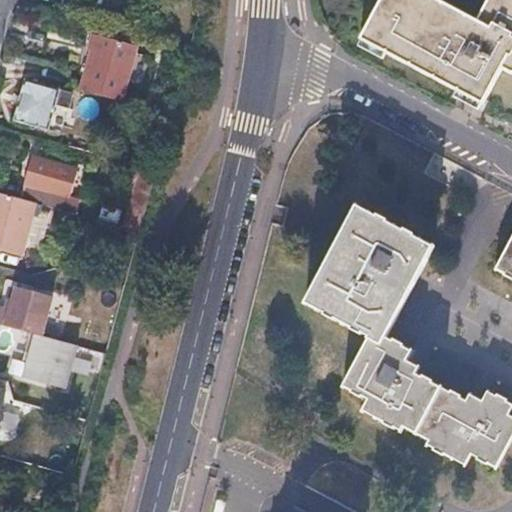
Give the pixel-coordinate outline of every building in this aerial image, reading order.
[(511,0),(498,0),(483,27),(433,0),(389,0),(367,43),(490,108),(510,73),(511,74),(511,0)] [(77,92),(120,104),(134,50),(87,37),(83,52),(87,53),(77,92)] [(172,60),(184,63),(187,51),(175,48),(172,60)] [(23,82),(12,123),(45,132),(53,107),(65,111),(70,94),(23,82)] [(31,153),(19,200),(31,204),(70,215),(74,198),(65,195),(73,165),(31,153)] [(121,229),(137,234),(153,172),(138,168),(121,229)] [(31,204),(19,200),(0,195),(0,253),(16,258),(31,204)] [(363,202),(309,303),(373,338),(346,388),(370,402),(364,413),(403,435),(406,431),(432,445),(429,450),(467,470),(473,460),(497,472),(511,444),(511,403),(490,391),(485,402),(471,395),(470,397),(423,371),(425,368),(412,361),(419,347),(392,332),(441,244),(363,202)] [(511,248),(498,273),(511,280),(511,248)] [(0,326),(37,336),(47,299),(11,289),(5,312),(0,309),(0,326)] [(87,350),(103,355),(112,325),(95,321),(87,350)] [(58,487),(67,489),(70,477),(61,475),(58,487)]
